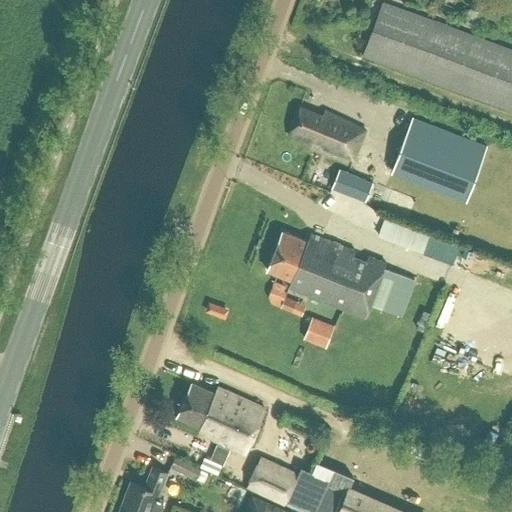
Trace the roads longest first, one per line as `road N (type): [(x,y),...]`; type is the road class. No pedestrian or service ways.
road 1 (unclassified): [(92,511),(282,0)]
road 2 (primary): [(0,396),(144,0)]
